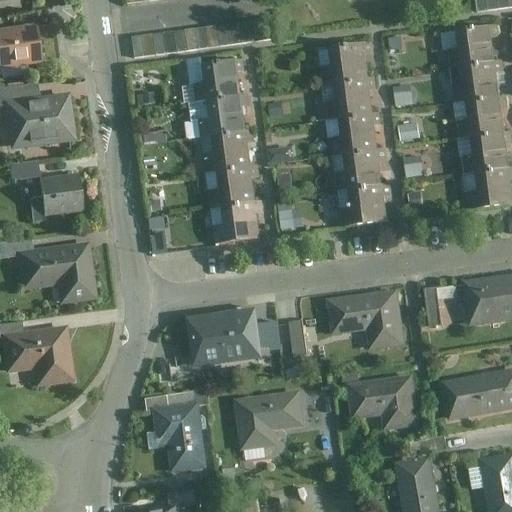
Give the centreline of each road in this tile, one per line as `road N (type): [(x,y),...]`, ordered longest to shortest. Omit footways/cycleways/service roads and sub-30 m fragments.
road 1 (residential): [(511,250),(138,298)]
road 2 (residential): [(96,0),(138,298)]
road 3 (residential): [(138,298),(137,335),(100,453)]
